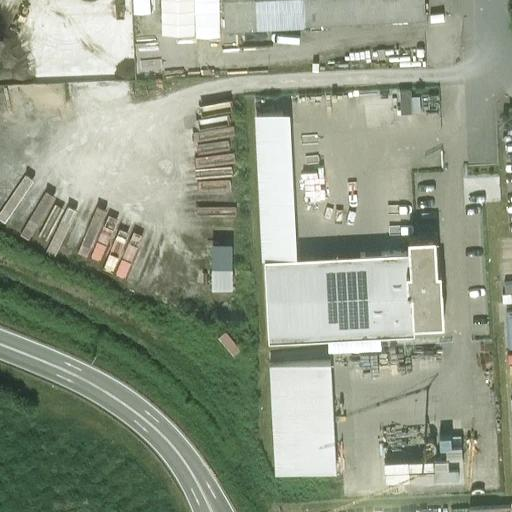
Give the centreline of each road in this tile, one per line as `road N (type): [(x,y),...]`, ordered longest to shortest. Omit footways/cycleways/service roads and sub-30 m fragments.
road 1 (unknown): [(481,91),(341,77),(230,86),(140,118)]
road 2 (trunk): [(224,511),(189,452),(151,410),(74,361),(0,331)]
road 3 (trunk): [(0,347),(131,414),(175,459),(203,511)]
road 4 (unknown): [(458,152),(404,142),(371,155),(365,228)]
